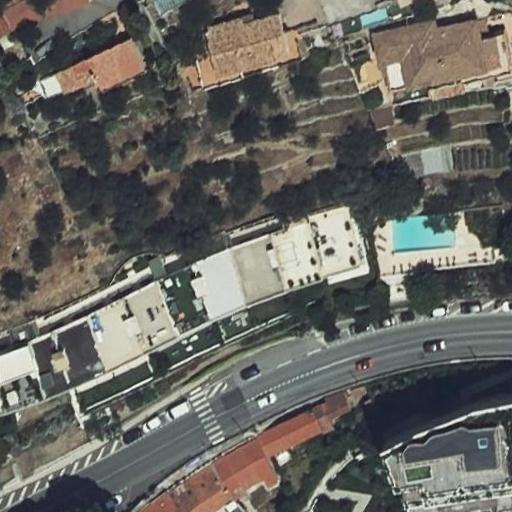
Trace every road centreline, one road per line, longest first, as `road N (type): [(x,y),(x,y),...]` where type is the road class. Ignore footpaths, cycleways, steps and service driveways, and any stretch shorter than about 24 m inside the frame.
road 1 (primary): [(0,291),(128,301),(292,357),(408,409),(511,475)]
road 2 (primary): [(386,511),(392,312),(373,137),(337,0)]
road 3 (primary): [(44,511),(207,419),(337,361),(424,338),(511,331)]
